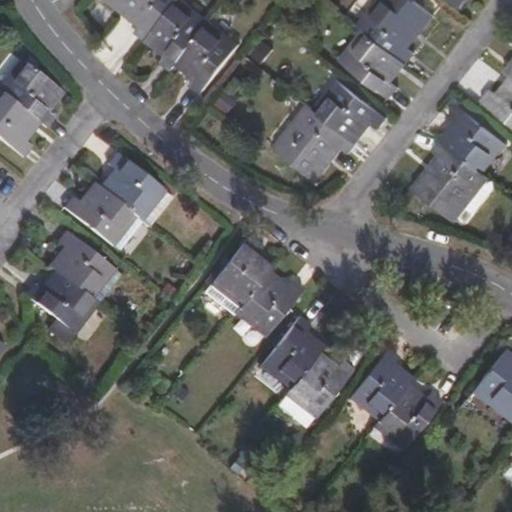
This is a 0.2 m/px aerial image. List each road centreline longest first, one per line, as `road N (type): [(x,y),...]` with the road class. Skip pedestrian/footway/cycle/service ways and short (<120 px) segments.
road 1 (residential): [(280,215),(452,355),(507,288)]
road 2 (residential): [(280,215),(507,288)]
road 3 (residential): [(108,88),(146,129),(280,215)]
road 4 (residential): [(108,88),(0,223)]
